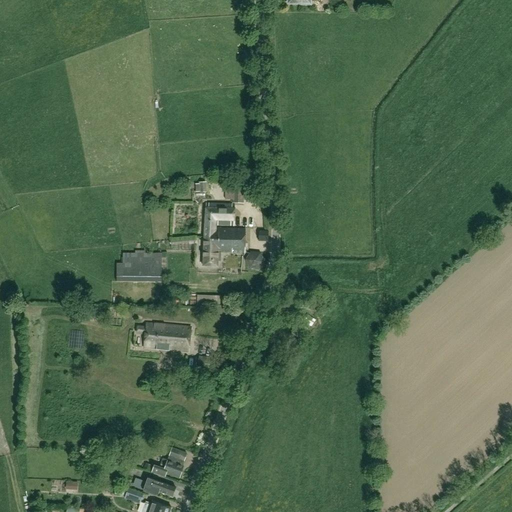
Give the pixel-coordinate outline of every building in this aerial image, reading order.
[(243,203),(243,188),(242,188),(242,181),(227,181),(226,200),(232,200),(232,202),(243,203)] [(207,193),(206,184),(206,182),(199,183),(199,184),(195,184),(196,192),(200,192),(200,193),(207,193)] [(219,238),(220,229),(215,229),(216,226),(234,226),(234,205),(206,204),(205,237),(219,238)] [(245,253),(245,230),(220,229),(219,238),(205,237),(204,267),(218,267),(219,253),(245,253)] [(268,242),(268,233),(260,233),(260,241),(268,242)] [(258,270),(264,263),(261,254),(251,252),(245,260),(249,269),(258,270)] [(160,254),(121,255),(122,282),(146,282),(146,277),(160,277),(160,254)] [(220,296),(210,296),(197,295),(197,303),(210,304),(220,304),(220,296)] [(188,353),(190,328),(146,323),(145,329),(137,328),(136,335),(144,336),(143,347),(188,353)] [(207,369),(210,358),(199,356),(197,367),(207,369)] [(181,466),(183,461),(186,454),(172,448),(167,460),(163,459),(159,468),(154,466),(152,472),(164,477),(166,473),(179,478),(183,466),(181,466)] [(119,465),(120,455),(104,453),(102,462),(119,465)] [(145,463),(143,469),(149,471),(151,465),(145,463)] [(175,487),(154,480),(148,478),(144,491),(157,496),(158,492),(172,497),(175,487)] [(125,496),(141,501),(143,494),(128,489),(125,496)] [(123,499),(125,492),(115,490),(114,496),(123,499)] [(155,511),(169,511),(171,507),(152,500),(151,505),(144,502),(143,508),(155,511)]
